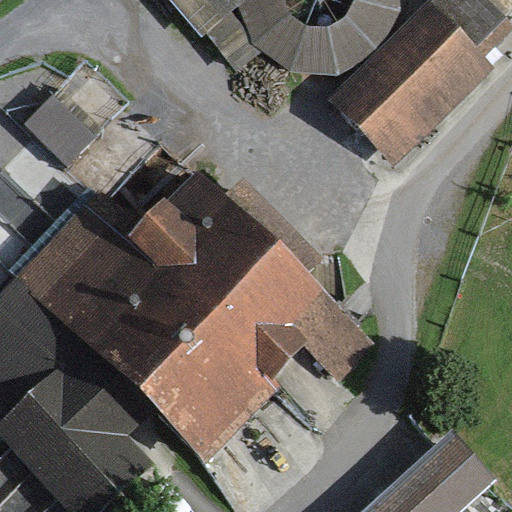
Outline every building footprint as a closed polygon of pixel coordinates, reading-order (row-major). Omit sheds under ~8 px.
[(179,0),(216,42),(246,16),(311,91),(416,0),(179,0)] [(390,169),(494,69),(429,2),(325,101),(390,169)] [(67,155),(91,136),(58,94),(33,113),(67,155)] [(91,348),(63,371),(0,428),(0,438),(67,511),(107,511),(153,470),(127,441),(158,414),(208,464),(314,358),(339,381),(373,344),(187,160),(127,219),(102,195),(18,282),(91,348)] [(500,511),(509,504),(448,441),(373,511),(500,511)]
